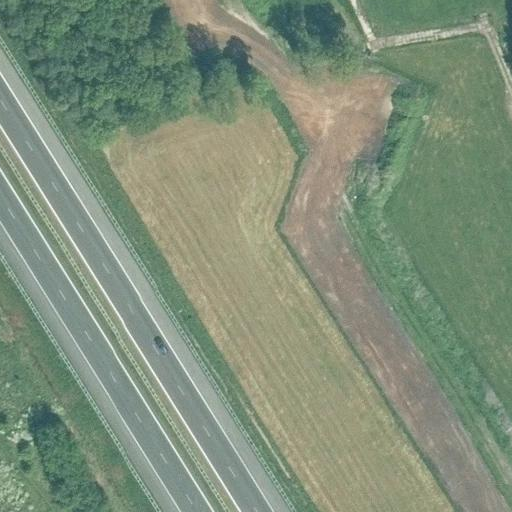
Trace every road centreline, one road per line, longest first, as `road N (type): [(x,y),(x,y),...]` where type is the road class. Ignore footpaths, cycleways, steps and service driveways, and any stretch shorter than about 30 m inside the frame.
road 1 (motorway): [(258,511),(0,99)]
road 2 (motorway): [(0,198),(198,511)]
road 3 (track): [(511,90),(484,24),(373,45),(353,0)]
